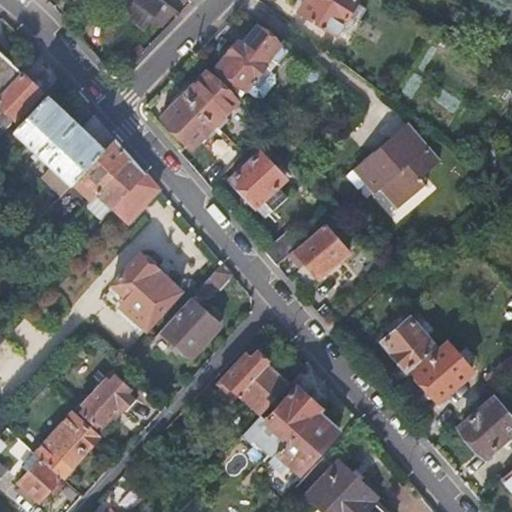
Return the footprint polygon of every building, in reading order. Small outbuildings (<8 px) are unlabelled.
[(145,27),(165,1),(163,0),(133,0),(125,12),(145,27)] [(308,0),(300,12),(336,35),(355,3),(353,0),(308,0)] [(287,40),(265,23),(261,27),(258,27),(242,47),(238,43),(218,68),(247,92),(266,67),(265,63),(267,61),(275,68),(285,54),(277,48),(280,44),(282,46),(287,40)] [(277,48),(285,54),(288,51),(282,46),(280,44),(277,48)] [(0,96),(22,73),(0,51),(0,96)] [(43,92),(22,73),(0,96),(0,119),(10,128),(43,92)] [(207,73),(185,95),(215,123),(236,101),(207,73)] [(82,127),(47,94),(13,132),(52,168),(59,175),(72,186),(75,182),(115,139),(95,116),(93,114),(82,127)] [(215,123),(185,95),(161,119),(192,148),(215,123)] [(390,146),(392,149),(379,159),(375,154),(358,170),(379,194),(386,188),(401,206),(426,185),(422,178),(440,163),(410,128),(390,146)] [(123,148),(115,139),(75,182),(93,199),(100,193),(132,158),(123,148)] [(291,198),(281,187),(287,179),(262,154),(235,184),(260,209),(266,203),(278,213),(291,198)] [(141,169),(132,158),(100,193),(114,207),(145,174),(141,169)] [(59,175),(52,168),(47,174),(54,180),(59,175)] [(160,190),(145,174),(114,207),(129,222),(160,190)] [(13,231),(23,239),(40,221),(22,205),(14,213),(21,221),(13,231)] [(326,225),(300,247),(295,251),(332,293),(370,261),(357,248),(350,253),(326,225)] [(266,253),(278,266),(295,251),(300,247),(287,232),(266,253)] [(147,329),(180,293),(156,270),(156,262),(149,255),(143,256),(141,254),(113,283),(127,297),(122,305),(127,309),(123,316),(137,329),(141,325),(147,329)] [(230,273),(222,263),(196,291),(202,297),(209,296),(230,273)] [(207,314),(190,298),(161,331),(171,340),(191,358),(221,326),(219,324),(207,314)] [(207,314),(219,324),(223,319),(212,309),(207,314)] [(382,342),(407,370),(433,347),(410,319),(382,342)] [(161,331),(156,336),(166,346),(171,340),(161,331)] [(420,386),(424,385),(439,402),(474,373),(452,345),(416,374),(418,377),(416,380),(420,386)] [(261,414),(290,382),(256,350),(250,357),(245,363),(240,358),(218,383),(225,390),(220,399),(228,406),(240,394),(261,414)] [(245,363),(250,357),(245,352),(240,358),(245,363)] [(488,381),(497,392),(511,378),(511,366),(509,363),(488,381)] [(76,409),(98,430),(111,415),(121,405),(124,408),(137,395),(111,372),(76,409)] [(319,411),(321,409),(297,386),(266,419),(270,422),(288,439),(292,442),(319,411)] [(511,434),(511,418),(496,399),(460,429),(485,457),(511,434)] [(121,405),(111,415),(115,418),(124,408),(121,405)] [(338,430),(319,411),(292,442),(288,439),(277,452),(289,464),(298,472),(338,430)] [(40,458),(61,476),(97,437),(73,412),(35,453),(40,458)] [(288,439),(270,422),(256,438),(270,451),(274,455),(277,452),(288,439)] [(30,459),(35,453),(21,439),(16,445),(30,459)] [(274,455),(270,460),(282,471),(289,464),(277,452),(274,455)] [(21,467),(26,473),(40,458),(35,453),(30,459),(21,467)] [(58,479),(61,476),(40,458),(26,473),(19,481),(21,483),(18,488),(31,500),(34,497),(38,501),(50,488),(55,491),(61,483),(58,479)] [(340,460),(308,495),(324,511),(387,511),(374,499),(377,496),(340,460)] [(511,472),(503,480),(511,491),(511,472)] [(117,487),(108,499),(126,511),(127,511),(136,501),(117,487)]
